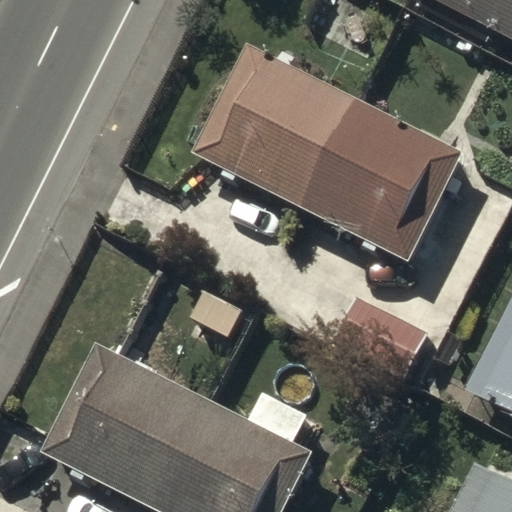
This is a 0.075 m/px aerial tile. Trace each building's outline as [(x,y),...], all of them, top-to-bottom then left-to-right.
[(511,0),(422,0),(511,45),(511,0)] [(470,161),(255,55),(201,163),(417,269),(470,161)] [(250,318),(210,298),(197,324),(237,344),(250,318)] [(433,341),(364,306),(344,345),(413,380),(433,341)] [(511,318),(474,396),(511,414),(511,318)] [(295,511),(321,460),(103,352),(49,461),(151,511),(295,511)] [(511,511),(511,485),(482,470),(460,511),(511,511)] [(109,511),(73,492),(62,511),(109,511)]
